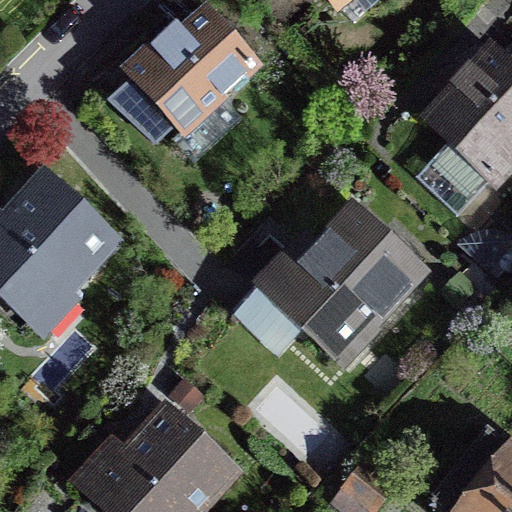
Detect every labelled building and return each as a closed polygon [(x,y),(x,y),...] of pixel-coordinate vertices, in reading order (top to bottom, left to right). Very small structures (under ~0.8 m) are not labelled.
[(256,66),(210,16),(169,53),(162,44),(127,76),(136,85),(113,105),(154,142),(172,124),(181,135),(256,66)] [(511,157),(511,71),(493,54),(429,124),(490,181),(511,157)] [(116,243),(46,179),(0,228),(0,297),(35,329),(116,243)] [(421,271),(354,211),(305,265),(293,254),(235,318),(279,358),(304,330),(339,362),(421,271)] [(198,511),(234,474),(167,412),(116,466),(105,456),(78,486),(105,511),(198,511)] [(511,511),(511,453),(488,434),(432,506),(440,511),(511,511)] [(363,470),(349,489),(375,509),(389,490),(363,470)]
